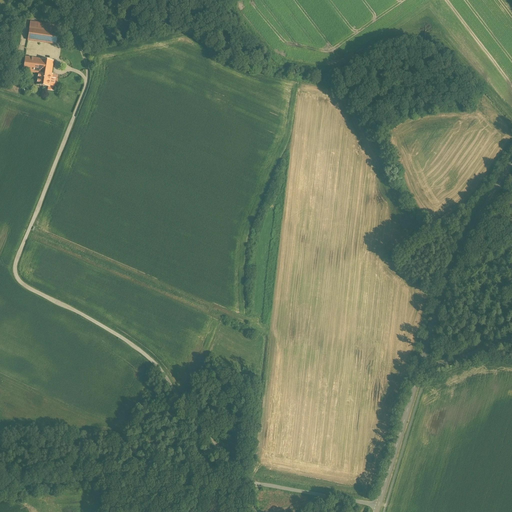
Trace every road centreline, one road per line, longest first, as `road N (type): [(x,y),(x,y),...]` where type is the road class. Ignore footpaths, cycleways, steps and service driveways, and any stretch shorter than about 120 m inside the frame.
road 1 (unclassified): [(377,505),(197,475),(70,477),(0,499)]
road 2 (tertiary): [(511,164),(456,256),(377,505)]
